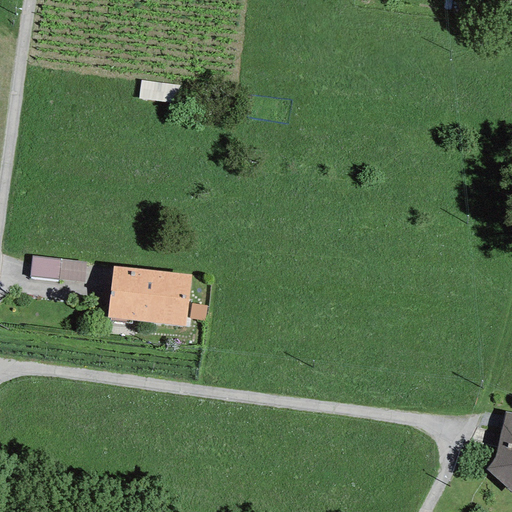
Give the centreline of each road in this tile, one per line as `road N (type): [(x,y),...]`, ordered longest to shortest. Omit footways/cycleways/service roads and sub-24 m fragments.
road 1 (residential): [(0,376),(417,419),(444,445),(431,511)]
road 2 (residential): [(0,173),(30,0)]
